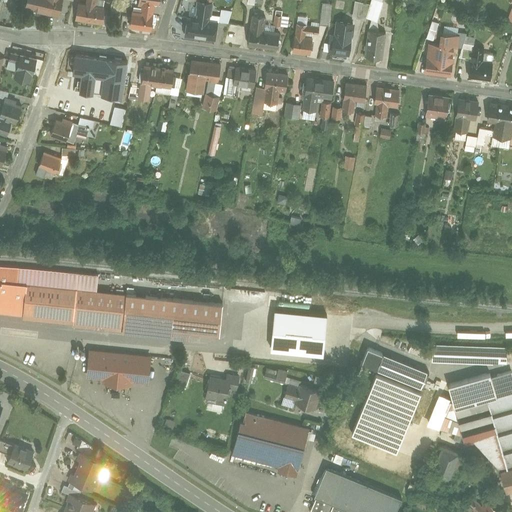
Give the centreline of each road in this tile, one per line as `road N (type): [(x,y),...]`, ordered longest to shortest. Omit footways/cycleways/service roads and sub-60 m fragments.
road 1 (residential): [(158,44),(511,92)]
road 2 (residential): [(231,348),(0,325)]
road 3 (secondary): [(218,511),(69,409)]
road 4 (residential): [(0,209),(59,39)]
